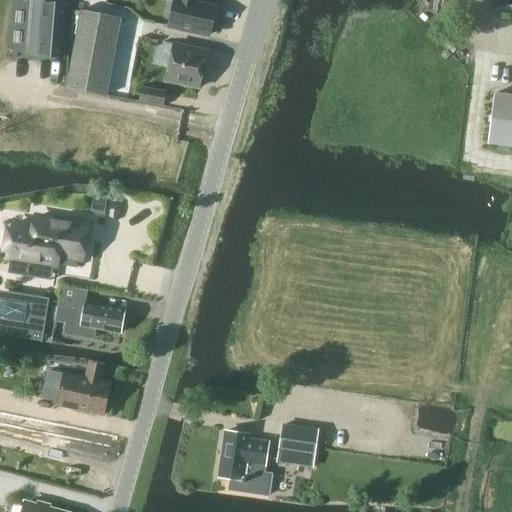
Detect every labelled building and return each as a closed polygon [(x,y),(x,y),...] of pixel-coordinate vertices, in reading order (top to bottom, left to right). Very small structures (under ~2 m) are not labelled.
[(210,37),(216,10),(194,5),(194,0),(177,0),(177,2),(175,1),(169,28),(210,37)] [(66,58),(70,5),(44,3),(40,56),(66,58)] [(105,97),(119,19),(81,12),(67,90),(105,97)] [(200,89),(208,53),(176,46),(168,81),(200,89)] [(142,86),(139,102),(164,106),(167,91),(142,86)] [(511,95),(495,94),(489,143),(511,146),(511,95)] [(107,127),(102,155),(160,166),(161,161),(165,138),(145,135),(141,134),(142,131),(130,129),(130,132),(107,127)] [(8,229),(4,250),(10,251),(9,257),(11,257),(54,264),(57,265),(57,264),(77,267),(79,258),(82,259),(85,239),(87,239),(88,238),(85,237),(87,225),(90,225),(90,224),(78,222),(78,223),(37,217),(35,227),(15,223),(14,230),(8,229)] [(58,301),(55,320),(65,322),(122,333),(127,309),(87,301),(89,290),(62,285),(58,301)] [(0,333),(42,340),(49,299),(0,291),(0,333)] [(50,373),(45,396),(61,399),(60,403),(105,413),(111,384),(101,381),(104,366),(92,364),(88,379),(66,374),(66,376),(50,373)] [(283,425),(278,461),(291,463),(292,451),(313,454),(311,466),(313,466),(318,430),(283,425)] [(221,467),(219,479),(231,481),(230,491),(269,496),(270,486),(272,474),(255,471),(256,464),(265,466),(269,442),(249,439),(250,435),(226,432),(221,467)] [(61,511),(27,503),(24,511),(61,511)]
